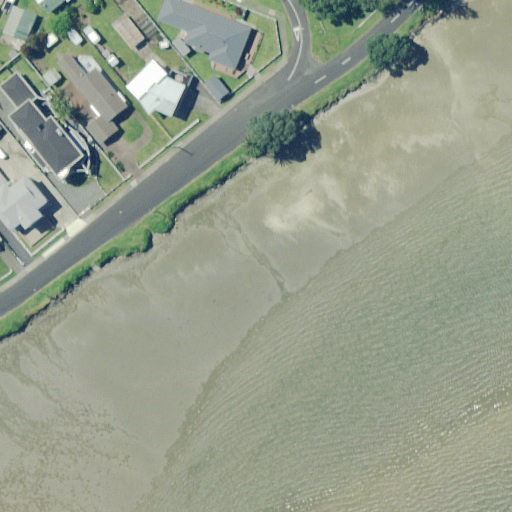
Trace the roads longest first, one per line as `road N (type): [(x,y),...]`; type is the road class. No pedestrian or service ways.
road 1 (residential): [(0,306),(282,96)]
road 2 (residential): [(282,96),(320,77),(413,0)]
